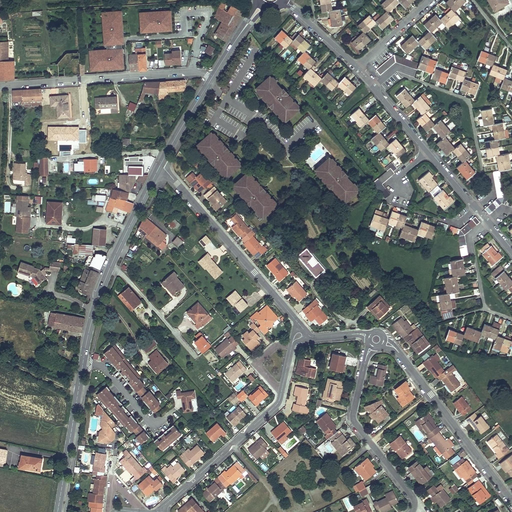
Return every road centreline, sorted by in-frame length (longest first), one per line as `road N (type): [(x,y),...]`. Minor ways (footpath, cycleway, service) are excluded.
road 1 (residential): [(356,67),(511,250)]
road 2 (residential): [(291,346),(277,404),(160,511)]
road 3 (residential): [(511,499),(397,349),(376,339)]
road 4 (residential): [(160,165),(299,324)]
road 5 (secondary): [(160,165),(110,267),(83,356)]
road 6 (residential): [(8,85),(194,71),(211,77)]
road 7 (residential): [(412,511),(412,495),(353,419),(376,339)]
road 8 (unknown): [(194,71),(204,19),(189,12),(180,33),(131,39),(128,76)]
road 9 (secondary): [(81,368),(58,511)]
